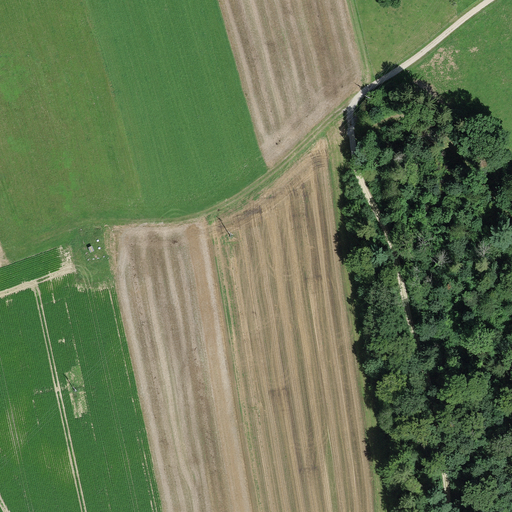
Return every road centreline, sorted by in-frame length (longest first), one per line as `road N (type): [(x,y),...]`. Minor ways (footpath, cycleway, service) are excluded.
road 1 (track): [(447,511),(427,376),(394,248),(360,179),(351,133),(358,94),(489,0)]
road 2 (track): [(353,109),(229,204),(198,218),(83,224),(44,238)]
